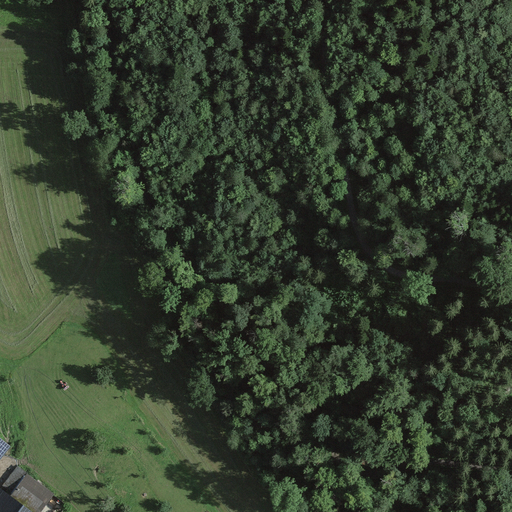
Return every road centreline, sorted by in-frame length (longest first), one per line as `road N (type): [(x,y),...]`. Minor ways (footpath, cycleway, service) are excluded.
road 1 (track): [(350,487),(308,407),(194,270),(144,186),(112,58),(107,0)]
road 2 (track): [(332,0),(323,65),(365,246),(396,274),(468,282),(511,312)]
road 3 (track): [(511,472),(426,461),(350,487)]
